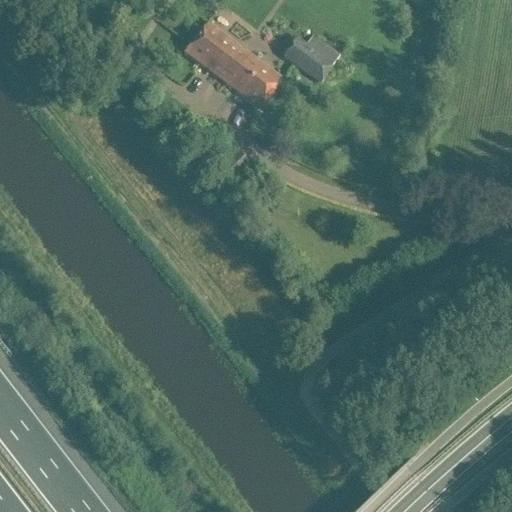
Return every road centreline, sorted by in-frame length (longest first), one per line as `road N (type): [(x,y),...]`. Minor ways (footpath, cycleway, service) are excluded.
road 1 (track): [(306,387),(284,373),(0,29)]
road 2 (unclassified): [(396,511),(312,404),(308,370),(334,344),(511,239)]
road 3 (residential): [(511,220),(346,198),(285,176),(233,140)]
road 4 (secondary): [(405,511),(511,416)]
road 5 (motorway): [(85,511),(0,400)]
